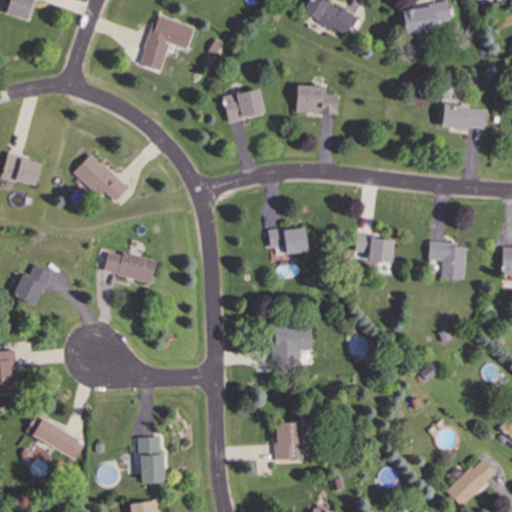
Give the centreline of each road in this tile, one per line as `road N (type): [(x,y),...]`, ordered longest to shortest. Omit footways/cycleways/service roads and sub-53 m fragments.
road 1 (residential): [(235,511),(216,250),(191,175),(137,120),(84,95),(50,90),(0,101)]
road 2 (residential): [(511,191),(304,169),(238,181),(203,198)]
